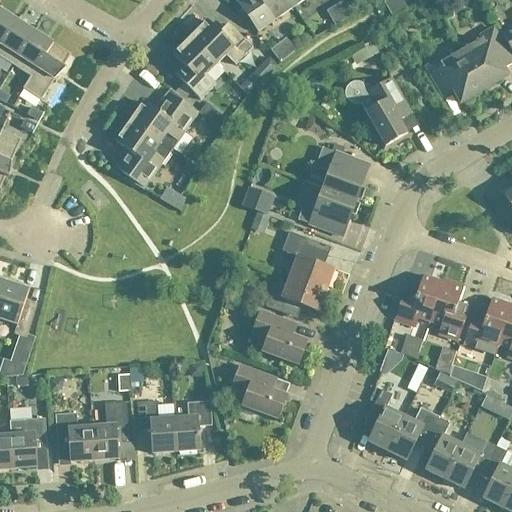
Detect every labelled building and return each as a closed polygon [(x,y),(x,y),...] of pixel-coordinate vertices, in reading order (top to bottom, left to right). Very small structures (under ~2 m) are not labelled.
[(293,10),(286,0),(244,0),(237,6),(257,35),(293,10)] [(286,0),(293,10),(307,0),(286,0)] [(382,10),(391,27),(406,18),(396,2),(382,10)] [(0,51),(17,24),(0,12),(0,51)] [(206,23),(203,26),(189,40),(216,67),(224,58),(234,68),(252,50),(244,43),(232,31),(223,39),(206,23)] [(0,60),(13,69),(35,35),(17,24),(0,51),(0,60)] [(511,28),(500,36),(511,56),(511,28)] [(461,54),(483,92),(506,78),(502,71),(511,65),(511,63),(493,31),(479,39),(481,42),(461,54)] [(30,79),(51,45),(35,35),(13,69),(30,79)] [(172,57),(188,74),(180,83),(192,95),(191,95),(199,103),(215,87),(205,77),(216,67),(189,40),(172,57)] [(51,45),(30,79),(22,91),(40,103),(69,57),(51,45)] [(347,57),(352,74),(375,66),(369,49),(347,57)] [(483,92),(461,54),(441,65),(439,62),(425,70),(439,94),(450,88),(460,105),(465,106),(473,102),(474,97),(483,92)] [(144,80),(138,89),(153,98),(158,89),(144,80)] [(344,96),(344,100),(347,105),(351,108),(355,109),(361,108),(363,111),(384,149),(406,136),(400,125),(393,112),(405,105),(396,91),(391,81),(368,95),(365,91),(363,88),(358,86),(354,86),(349,88),(346,91),(344,96)] [(0,107),(4,110),(9,99),(0,94),(0,107)] [(142,104),(140,108),(128,124),(170,154),(198,116),(174,95),(162,109),(160,108),(156,113),(142,104)] [(26,119),(37,126),(42,117),(31,110),(26,119)] [(208,118),(202,132),(220,139),(225,125),(208,118)] [(31,138),(35,129),(24,123),(19,131),(31,138)] [(114,144),(127,154),(123,160),(125,161),(115,177),(143,193),(170,154),(128,124),(114,144)] [(0,133),(0,188),(20,142),(0,133)] [(321,191),(355,204),(368,168),(321,150),(315,166),(317,170),(328,174),(321,191)] [(243,208),(242,209),(243,210),(265,218),(265,217),(268,211),(260,208),(264,197),(250,191),(249,191),(247,198),(243,208)] [(355,204),(321,191),(315,208),(306,205),(303,206),(297,222),(342,239),(355,204)] [(511,211),(511,191),(503,196),(511,211)] [(289,280),(325,293),(333,272),(308,263),(314,245),(288,235),(281,253),(286,255),(283,264),(293,267),(289,280)] [(428,325),(441,289),(442,284),(441,284),(441,285),(422,278),(414,303),(401,298),(393,323),(414,330),(417,321),(428,325)] [(325,293),(289,280),(281,301),(269,296),(264,309),(287,318),(292,305),(317,315),(325,293)] [(13,337),(25,341),(33,315),(22,312),(29,291),(6,281),(0,299),(0,322),(16,328),(13,337)] [(441,289),(428,325),(440,328),(437,337),(457,344),(465,320),(454,316),(463,289),(442,282),(441,284),(442,284),(441,289)] [(510,308),(490,301),(482,326),(471,322),(463,346),(494,357),(497,348),(510,308)] [(510,308),(497,348),(508,352),(505,360),(511,362),(511,305),(510,308)] [(297,368),(306,344),(280,335),(285,323),(259,314),(251,336),(265,342),(261,354),(297,368)] [(413,366),(416,349),(400,347),(398,364),(413,366)] [(411,381),(420,385),(427,370),(419,366),(411,381)] [(277,422),(286,398),(260,389),(264,378),(239,368),(230,390),(245,396),(240,409),(277,422)] [(141,375),(114,374),(114,391),(140,392),(141,375)] [(385,411),(386,409),(391,398),(381,393),(374,406),(383,410),(366,444),(386,454),(403,419),(385,411)] [(175,455),(173,421),(158,422),(157,404),(136,405),(138,433),(149,433),(151,456),(175,455)] [(173,421),(175,455),(199,453),(197,429),(211,428),(209,404),(186,406),(187,420),(173,421)] [(91,430),(93,463),(117,461),(116,438),(127,437),(125,405),(104,406),(105,429),(91,430)] [(425,447),(438,421),(420,412),(413,425),(403,419),(386,454),(405,463),(416,442),(425,447)] [(93,463),(91,430),(76,431),(75,416),(54,418),(56,442),(68,441),(69,465),(93,463)] [(8,424),(9,438),(11,472),(36,470),(34,446),(45,445),(44,421),(8,424)] [(438,421),(425,447),(435,451),(424,473),(443,482),(460,448),(442,439),(449,426),(438,421)] [(0,472),(11,472),(9,438),(0,438),(0,472)] [(483,475),(488,463),(495,449),(481,442),(468,451),(460,448),(443,482),(463,492),(473,470),(483,475)] [(495,449),(488,463),(497,468),(481,501),(501,511),(511,487),(511,473),(507,471),(511,462),(504,459),(506,454),(504,453),(508,447),(499,442),(495,449)] [(503,511),(511,511),(511,487),(501,511),(503,511)]
